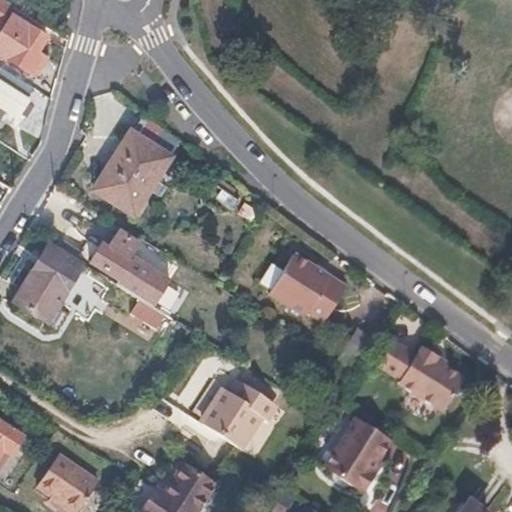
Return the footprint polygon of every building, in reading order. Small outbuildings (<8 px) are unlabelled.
[(13,6),(3,0),(0,0),(0,24),(1,25),(13,6)] [(46,40),(10,18),(0,34),(0,57),(35,79),(46,61),(37,55),(46,40)] [(0,69),(0,83),(25,99),(30,87),(0,69)] [(35,79),(30,87),(39,93),(44,84),(35,79)] [(0,106),(4,109),(17,116),(27,100),(25,99),(0,83),(0,106)] [(171,159),(131,133),(93,192),(134,217),(171,159)] [(110,250),(103,245),(102,248),(95,259),(93,262),(120,280),(131,263),(127,260),(138,244),(121,233),(110,250)] [(84,252),(95,259),(102,248),(91,241),(84,252)] [(83,263),(49,243),(13,303),(47,324),(83,263)] [(120,280),(117,284),(141,299),(154,308),(170,282),(133,258),(131,263),(120,280)] [(284,275),(273,293),(270,297),(306,320),(309,316),(326,327),(348,291),(331,280),(328,285),(310,273),(313,269),(310,267),(309,262),(304,259),(299,260),(295,258),(284,275)] [(284,275),(273,268),(261,286),(273,293),(284,275)] [(313,269),(310,273),(328,285),(331,280),(313,269)] [(109,280),(101,292),(133,312),(141,299),(117,284),(109,280)] [(375,343),(359,332),(338,364),(355,374),(375,343)] [(401,337),(379,366),(399,382),(396,386),(441,420),(471,381),(454,368),(446,361),(449,357),(433,345),(425,355),(401,337)] [(449,357),(446,361),(454,368),(457,364),(449,357)] [(239,380),(232,376),(223,390),(230,394),(239,380)] [(230,394),(223,390),(200,425),(237,448),(259,414),(265,418),(275,403),(239,380),(230,394)] [(0,410),(0,457),(6,461),(11,453),(13,454),(32,424),(17,414),(15,416),(2,408),(0,410)] [(396,440),(359,417),(327,467),(336,473),(337,481),(347,488),(356,485),(364,491),(366,488),(370,491),(381,475),(376,472),(384,459),(396,440)] [(51,438),(30,470),(44,479),(40,484),(56,495),(66,501),(62,508),(68,511),(78,511),(100,479),(60,453),(64,447),(51,438)] [(389,462),(384,459),(376,472),(381,475),(389,462)] [(194,511),(213,484),(181,464),(163,492),(156,487),(139,511),(194,511)] [(66,501),(56,495),(52,501),(62,508),(66,501)] [(321,511),(303,500),(295,511),(321,511)] [(484,511),(468,500),(459,511),(484,511)]
